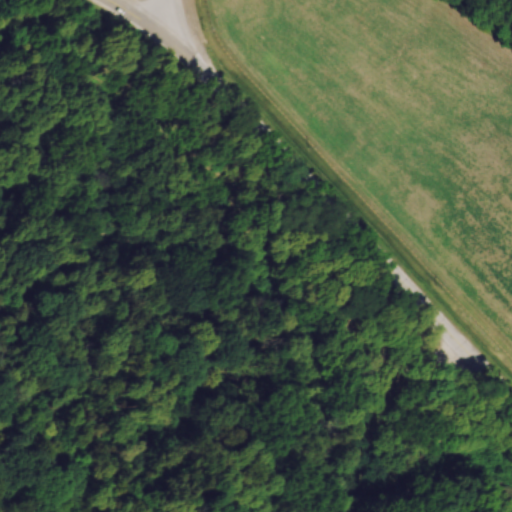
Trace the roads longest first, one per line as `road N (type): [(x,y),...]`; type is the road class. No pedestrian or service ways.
road 1 (tertiary): [(511,397),(186,53),(109,0)]
road 2 (track): [(320,294),(234,183),(221,132),(192,110),(160,102)]
road 3 (track): [(483,511),(422,450),(357,434),(343,403),(345,346)]
